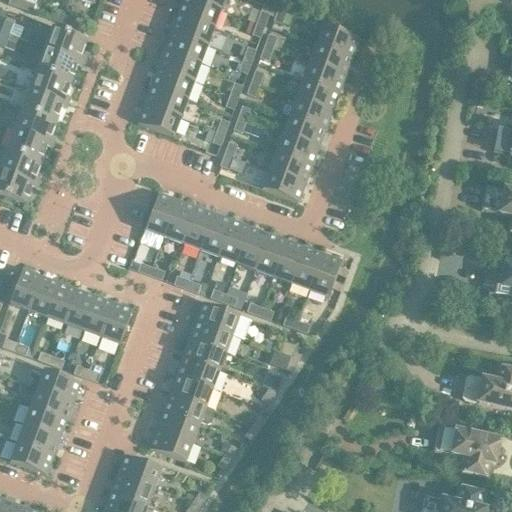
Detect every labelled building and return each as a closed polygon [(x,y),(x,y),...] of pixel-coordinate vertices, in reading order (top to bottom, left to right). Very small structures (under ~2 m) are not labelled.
[(20,10),(23,2),(16,0),(9,0),(7,6),(20,10)] [(187,0),(183,0),(177,17),(213,30),(220,12),(187,0)] [(187,0),(220,12),(224,0),(187,0)] [(23,2),(20,10),(31,14),(34,6),(23,2)] [(277,12),(273,24),(281,27),(285,15),(277,12)] [(60,25),(63,17),(51,13),(48,21),(60,25)] [(256,25),(264,28),(269,16),(261,13),(256,25)] [(63,17),(60,25),(72,29),(75,22),(63,17)] [(177,17),(170,35),(207,48),(213,30),(177,17)] [(1,34),(9,37),(13,26),(5,23),(1,34)] [(264,28),(256,25),(252,37),(260,40),(264,28)] [(315,47),(351,60),(358,41),(322,28),(315,47)] [(52,29),(44,51),(82,65),(84,59),(80,58),(86,42),(52,29)] [(9,37),(1,34),(0,36),(0,48),(4,50),(9,37)] [(200,66),(207,48),(170,35),(164,53),(200,66)] [(263,48),(272,51),(276,40),(268,37),(263,48)] [(344,78),(351,60),(315,47),(308,65),(344,78)] [(272,51),(263,48),(259,61),(267,64),(272,51)] [(243,61),(251,64),(255,52),(247,49),(243,61)] [(44,51),(36,71),(70,84),(76,69),(80,70),(82,65),(44,51)] [(193,84),(200,66),(164,53),(157,71),(193,84)] [(251,64),(243,61),(239,73),(247,76),(251,64)] [(338,96),(344,78),(308,65),(302,83),(338,96)] [(36,71),(28,92),(67,106),(70,99),(65,97),(70,84),(36,71)] [(157,71),(150,89),(187,102),(193,84),(157,71)] [(250,84),(259,88),(264,75),(255,72),(250,84)] [(331,114),(338,96),(302,83),(295,101),(331,114)] [(259,88),(250,84),(247,95),(255,99),(259,88)] [(230,97),(237,100),(242,88),(234,85),(230,97)] [(150,89),(144,107),(180,120),(187,102),(150,89)] [(28,92),(21,112),(55,125),(61,109),(65,111),(67,106),(28,92)] [(237,100),(230,97),(225,109),(233,112),(237,100)] [(325,132),(331,114),(295,101),(289,119),(325,132)] [(180,120),(144,107),(137,126),(173,139),(180,120)] [(237,120),(246,123),(250,111),(242,108),(237,120)] [(21,112),(13,132),(52,147),(55,140),(50,138),(55,125),(21,112)] [(318,150),(325,132),(289,119),(282,137),(318,150)] [(246,123),(237,120),(233,131),(242,135),(246,123)] [(216,133),(224,136),(229,124),(221,121),(216,133)] [(511,158),(511,132),(497,130),(492,154),(511,158)] [(13,132),(6,152),(40,165),(46,150),(51,152),(52,147),(13,132)] [(224,136),(216,133),(212,145),(220,148),(224,136)] [(282,137),(275,155),(311,168),(318,150),(282,137)] [(224,156),(232,159),(236,147),(228,144),(224,156)] [(6,152),(5,153),(3,153),(1,153),(0,152),(0,173),(37,188),(40,181),(35,179),(40,165),(6,152)] [(305,186),(311,168),(275,155),(269,173),(305,186)] [(227,171),(232,159),(224,156),(220,168),(227,171)] [(0,173),(0,196),(25,206),(31,190),(36,192),(37,188),(0,173)] [(305,186),(269,173),(262,192),(298,205),(305,186)] [(511,193),(486,188),(481,212),(511,218),(511,222),(510,233),(511,232),(511,193)] [(164,238),(177,203),(158,196),(145,231),(164,238)] [(164,238),(182,245),(195,210),(177,203),(164,238)] [(213,216),(195,210),(182,245),(200,252),(213,216)] [(200,252),(218,258),(231,223),(213,216),(200,252)] [(218,258),(236,265),(249,230),(231,223),(218,258)] [(236,265),(254,272),(267,236),(249,230),(236,265)] [(254,272),(272,278),(285,243),(267,236),(254,272)] [(272,278),(290,285),(304,250),(285,243),(272,278)] [(290,285),(309,292),(322,256),(304,250),(290,285)] [(322,256),(309,292),(328,299),(341,263),(322,256)] [(511,265),(488,261),(483,285),(511,291),(511,301),(511,306),(511,265)] [(149,278),(152,270),(140,265),(137,274),(149,278)] [(152,270),(149,278),(161,282),(164,274),(152,270)] [(9,306),(28,313),(38,286),(40,279),(21,272),(19,279),(9,306)] [(0,285),(0,305),(2,306),(11,280),(3,277),(0,285)] [(28,313),(46,320),(56,293),(58,285),(40,279),(38,286),(28,313)] [(185,291),(188,283),(176,279),(173,287),(185,291)] [(188,283),(185,291),(197,296),(200,287),(188,283)] [(46,320),(64,326),(74,299),(76,292),(58,285),(56,293),(46,320)] [(64,326),(82,333),(92,306),(94,298),(76,292),(74,299),(64,326)] [(222,305),(225,296),(213,292),(209,300),(222,305)] [(225,296),(222,305),(234,309),(237,300),(225,296)] [(82,333),(100,339),(110,312),(112,305),(94,298),(92,306),(82,333)] [(132,312),(112,305),(110,312),(100,339),(119,346),(132,312)] [(203,305),(195,325),(230,338),(238,318),(203,305)] [(258,318),(261,310),(249,305),(246,314),(258,318)] [(261,310),(258,318),(270,323),(273,314),(261,310)] [(294,331),(297,323),(286,319),(283,327),(294,331)] [(297,323),(294,331),(306,336),(309,328),(297,323)] [(224,356),(230,338),(195,325),(189,343),(224,356)] [(13,354),(16,346),(4,342),(2,350),(13,354)] [(217,374),(224,356),(189,343),(182,360),(217,374)] [(16,346),(13,354),(25,358),(28,350),(16,346)] [(290,360),(296,364),(303,354),(296,350),(289,359),(290,360)] [(49,367),(52,359),(40,355),(37,362),(49,367)] [(52,359),(49,367),(61,371),(64,364),(52,359)] [(290,360),(289,359),(282,370),(289,375),(296,364),(290,360)] [(211,391),(217,374),(182,360),(176,378),(211,391)] [(85,380),(88,372),(76,368),(73,376),(85,380)] [(43,372),(36,391),(73,404),(80,385),(43,372)] [(88,372),(85,380),(97,385),(100,376),(88,372)] [(511,412),(511,372),(506,372),(504,385),(472,379),(467,404),(511,412)] [(204,410),(211,391),(176,378),(169,397),(204,410)] [(268,393),(274,398),(281,387),(274,382),(267,392),(268,393)] [(36,391),(30,409),(66,422),(73,404),(36,391)] [(268,393),(267,392),(259,404),(266,408),(274,398),(268,393)] [(197,427),(204,410),(169,397),(162,414),(197,427)] [(30,409),(23,427),(59,440),(66,422),(30,409)] [(191,445),(197,427),(162,414),(156,432),(191,445)] [(251,428),(258,433),(265,423),(258,418),(251,428)] [(23,427),(16,445),(53,458),(59,440),(23,427)] [(250,444),(258,433),(251,428),(243,439),(250,444)] [(494,466),(499,441),(437,428),(432,453),(465,460),(462,474),(487,479),(490,465),(494,466)] [(191,445),(156,432),(149,451),(184,464),(191,445)] [(53,458),(16,445),(9,464),(46,478),(53,458)] [(224,458),(229,463),(237,452),(230,447),(223,458),(224,458)] [(116,478),(152,491),(160,471),(124,458),(116,478)] [(224,458),(223,458),(215,468),(222,473),(229,463),(224,458)] [(146,508),(152,491),(116,478),(110,495),(146,508)] [(485,511),(486,509),(481,508),(484,495),(459,490),(456,504),(424,497),(420,511),(485,511)] [(110,495),(103,511),(153,511),(154,511),(146,508),(110,495)] [(192,506),(198,510),(205,499),(199,495),(192,506)] [(0,511),(20,511),(21,509),(3,503),(0,511)]
